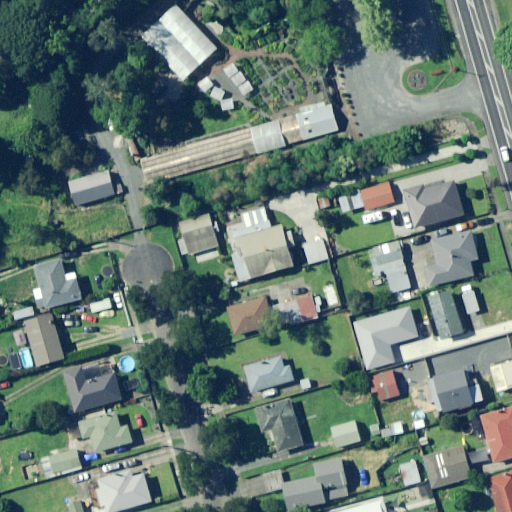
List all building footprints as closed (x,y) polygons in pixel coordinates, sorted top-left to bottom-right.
[(218,45),(174,1),(140,35),(183,79),(218,45)] [(256,89),(235,63),(225,71),(246,97),(256,89)] [(216,85),(209,77),(200,85),(206,93),(216,85)] [(226,91),(215,87),(212,97),(222,101),(226,91)] [(237,107),(234,98),(222,102),(225,111),(237,107)] [(328,104),(257,123),(265,152),(336,133),(328,104)] [(253,129),(143,161),(149,183),(259,150),(253,129)] [(118,194),(110,170),(69,182),(76,207),(118,194)] [(467,215),(457,179),(407,193),(417,229),(467,215)] [(397,202),(391,181),(339,196),(344,213),(366,207),(367,211),(397,202)] [(220,247),(212,215),(181,223),(189,255),(220,247)] [(285,226),(274,229),(272,222),(234,232),(240,252),(233,254),(240,281),(295,267),(285,226)] [(481,259),(474,231),(432,242),(439,265),(427,269),(432,287),(478,275),(474,261),(481,259)] [(328,260),(324,241),(308,245),(312,263),(328,260)] [(414,288),(403,242),(370,250),(377,277),(388,274),(393,293),(414,288)] [(67,275),(63,259),(36,266),(42,288),(35,290),(40,310),(83,300),(76,273),(67,275)] [(465,333),(453,293),(431,299),(443,339),(465,333)] [(320,319),(314,296),(273,306),(279,329),(320,319)] [(274,326),(268,299),(229,308),(236,335),(274,326)] [(426,333),(419,312),(406,316),(413,337),(426,333)] [(67,359),(56,315),(27,322),(38,366),(67,359)] [(287,364),(285,356),(246,367),(253,393),(297,381),(292,363),(287,364)] [(511,388),(511,362),(493,368),(499,392),(511,388)] [(88,382),(85,369),(66,374),(76,413),(125,400),(118,374),(88,382)] [(472,388),(467,369),(435,378),(437,385),(425,388),(429,404),(435,403),(438,414),(487,401),(483,385),(472,388)] [(397,382),(394,371),(375,377),(382,401),(401,395),(397,382)] [(359,398),(353,390),(343,397),(350,405),(359,398)] [(306,446),(294,401),(258,412),(264,434),(274,431),(280,453),(306,446)] [(511,407),(482,416),(495,464),(511,459),(511,407)] [(124,427),(120,412),(70,425),(74,442),(92,437),(97,454),(136,443),(131,425),(124,427)] [(427,428),(425,420),(408,424),(410,432),(427,428)] [(377,437),(383,435),(384,438),(405,433),(402,422),(392,425),(393,429),(383,431),(381,424),(374,426),(377,437)] [(349,446),(346,433),(327,437),(330,451),(349,446)] [(468,452),(467,445),(425,457),(433,489),(485,475),(478,450),(468,452)] [(87,467),(82,449),(42,460),(48,478),(87,467)] [(345,458),(316,464),(318,477),(285,484),(282,471),(265,476),(270,493),(285,488),(290,511),(328,503),(327,501),(353,496),(345,458)] [(422,482),(417,462),(401,466),(407,486),(422,482)] [(116,511),(155,501),(147,474),(129,479),(127,470),(115,473),(100,478),(103,490),(99,491),(104,511),(116,511)] [(511,511),(511,474),(490,480),(498,511),(511,511)] [(79,483),(77,476),(60,481),(63,488),(79,483)] [(88,511),(85,499),(69,504),(71,511),(88,511)] [(387,511),(383,500),(342,511),(387,511)]
